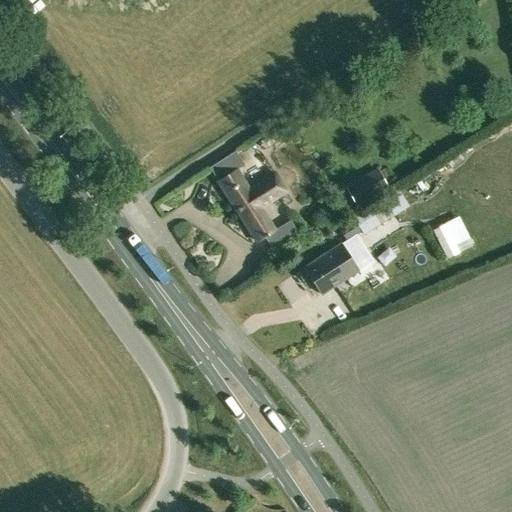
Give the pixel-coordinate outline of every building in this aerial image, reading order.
[(260,140),(265,149),(278,141),(273,132),(260,140)] [(217,181),(257,241),(275,229),(260,207),(285,190),(274,173),(249,190),(235,170),(243,165),(233,151),(208,167),(217,181)] [(347,193),(355,207),(388,189),(380,175),(347,193)] [(354,220),(339,229),(346,242),(354,237),(360,233),(362,236),(394,214),(408,205),(397,187),(390,192),(352,217),(354,220)] [(460,217),(432,232),(447,261),(460,255),(457,247),(471,240),(460,217)] [(341,243),(304,267),(322,294),(359,270),(362,275),(374,268),(362,250),(354,237),(346,242),(342,244),(341,243)]
